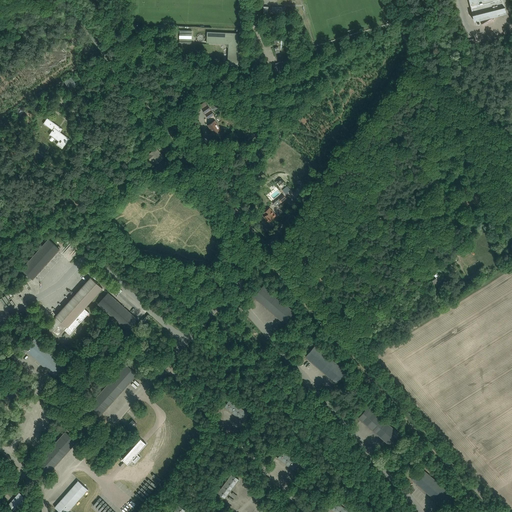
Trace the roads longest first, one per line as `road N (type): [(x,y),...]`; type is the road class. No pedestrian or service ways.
road 1 (unclassified): [(495,511),(266,246)]
road 2 (unclassified): [(266,246),(65,0)]
road 3 (unclassified): [(266,246),(408,68),(394,0)]
